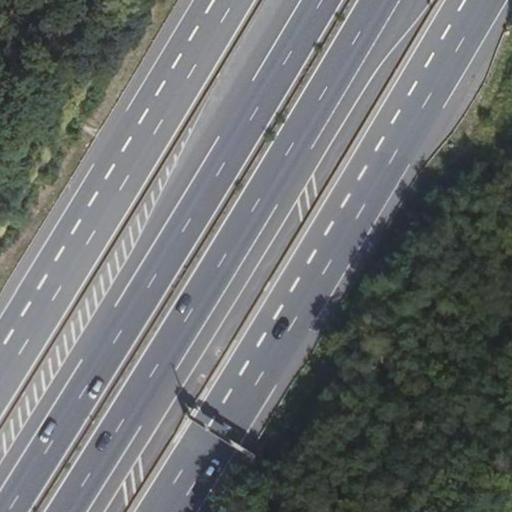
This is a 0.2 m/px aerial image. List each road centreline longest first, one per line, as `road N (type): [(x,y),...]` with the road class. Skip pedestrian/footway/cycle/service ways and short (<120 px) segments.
road 1 (motorway): [(315,0),(1,511)]
road 2 (trunk): [(164,511),(478,0)]
road 3 (motorway): [(69,511),(381,0)]
road 4 (trunk): [(221,0),(0,365)]
